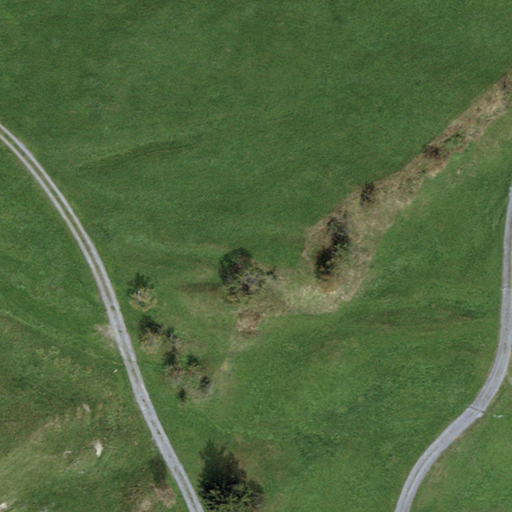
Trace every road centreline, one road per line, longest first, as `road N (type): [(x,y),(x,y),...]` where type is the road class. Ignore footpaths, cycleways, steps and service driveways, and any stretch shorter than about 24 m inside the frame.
road 1 (track): [(195,511),(148,415),(103,280),(70,216),(0,132)]
road 2 (track): [(511,234),(497,375),(415,475),(401,511)]
